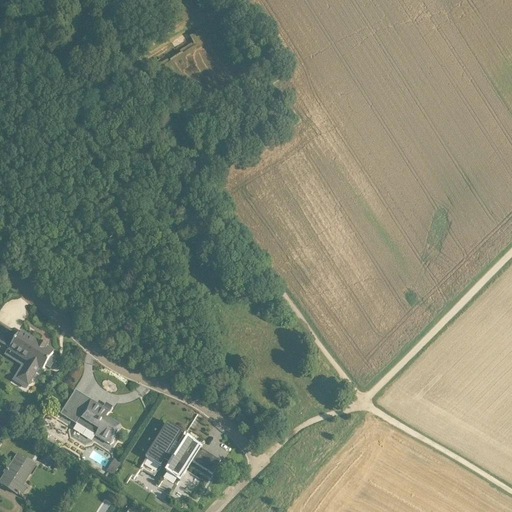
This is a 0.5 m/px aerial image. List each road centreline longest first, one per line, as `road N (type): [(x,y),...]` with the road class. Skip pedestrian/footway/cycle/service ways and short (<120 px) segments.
road 1 (track): [(361,404),(84,0)]
road 2 (residential): [(212,511),(255,460),(235,433),(192,398),(112,368),(0,271)]
road 3 (track): [(361,404),(511,256)]
road 4 (track): [(361,404),(511,492)]
road 5 (track): [(255,460),(306,423),(361,404)]
